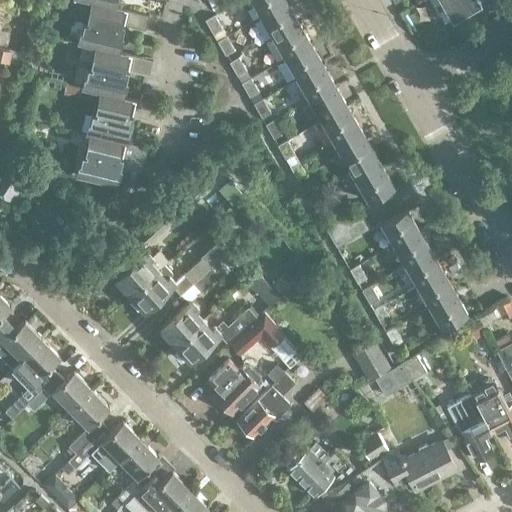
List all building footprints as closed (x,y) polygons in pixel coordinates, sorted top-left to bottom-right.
[(91,0),(91,1),(86,22),(82,21),(77,42),(95,46),(116,50),(122,24),(143,29),(147,13),(112,5),(91,0)] [(285,0),(251,0),(260,16),(286,1),(285,0)] [(439,0),(451,19),(480,2),(478,0),(439,0)] [(286,1),(260,16),(261,17),(272,36),(298,22),(287,3),(286,1)] [(204,19),(213,33),(222,28),(214,14),(204,19)] [(298,22),(272,36),(274,40),(284,57),(310,42),(300,25),(298,22)] [(217,40),(225,55),(235,49),(226,35),(217,40)] [(310,42),(284,57),(288,63),(296,78),(322,63),(313,48),(310,42)] [(116,50),(95,46),(91,67),(86,66),(81,87),(100,92),(120,96),(126,70),(148,74),(151,59),(116,50)] [(229,61),(237,75),(247,70),(238,56),(229,61)] [(322,63),(296,78),(301,86),(308,99),(334,84),(326,71),(322,63)] [(241,82),(249,96),(259,91),(250,77),(241,82)] [(334,84),(308,99),(314,109),(320,119),(346,105),(339,94),(334,84)] [(120,96),(100,92),(95,112),(91,111),(86,132),(125,141),(130,114),(152,119),(156,105),(120,97),(120,96)] [(253,103),(261,117),(271,112),(262,98),(253,103)] [(346,105),(320,119),(327,132),(332,140),(358,125),(353,117),(346,105)] [(265,123),(273,138),(283,132),(275,118),(265,123)] [(358,125),(332,140),(341,155),(350,171),(375,156),(366,140),(358,125)] [(125,141),(86,132),(86,134),(90,135),(86,154),(81,153),(76,174),(115,184),(119,166),(141,171),(147,147),(125,141)] [(277,144),(285,159),(295,153),(286,139),(277,144)] [(375,156),(350,171),(354,177),(367,200),(392,186),(379,163),(375,156)] [(35,185),(49,170),(36,158),(25,169),(7,157),(0,168),(0,189),(11,197),(26,175),(35,185)] [(298,160),(289,165),(297,179),(307,174),(298,160)] [(210,187),(201,177),(124,247),(133,256),(210,187)] [(227,197),(194,226),(199,231),(218,214),(219,215),(243,194),(229,178),(219,188),(227,197)] [(359,207),(325,226),(330,236),(364,217),(359,207)] [(405,207),(380,222),(392,244),(418,229),(405,207)] [(364,217),(330,236),(336,246),(370,226),(364,217)] [(418,229),(392,244),(404,264),(430,250),(418,229)] [(167,258),(128,293),(131,297),(129,299),(137,308),(139,306),(143,310),(172,284),(179,293),(210,266),(228,250),(219,240),(200,257),(201,258),(175,282),(169,276),(173,272),(164,263),(168,260),(167,258)] [(124,289),(128,293),(167,258),(159,249),(151,256),(144,248),(113,277),(116,281),(114,283),(121,292),(124,289)] [(430,250),(404,264),(417,285),(442,270),(430,250)] [(349,268),(357,283),(367,277),(359,263),(349,268)] [(218,275),(210,266),(179,293),(187,301),(158,327),(162,331),(159,333),(167,342),(170,340),(173,344),(202,318),(195,309),(197,307),(191,299),(218,275)] [(442,270),(417,285),(429,306),(454,291),(442,270)] [(284,290),(294,282),(285,272),(276,281),(284,290)] [(270,304),(279,296),(267,282),(258,291),(270,304)] [(361,289),(369,304),(379,298),(371,284),(361,289)] [(454,291),(429,306),(441,327),(466,313),(454,291)] [(0,328),(8,321),(1,314),(9,306),(0,296),(0,328)] [(511,310),(507,301),(495,307),(501,317),(511,311),(511,310)] [(373,310),(381,324),(391,319),(383,305),(373,310)] [(202,318),(173,344),(177,348),(174,350),(182,358),(185,356),(189,360),(219,333),(227,343),(257,316),(248,306),(227,325),(222,319),(214,326),(213,325),(211,327),(202,318)] [(257,316),(227,343),(239,356),(261,336),(270,346),(285,332),(265,309),(257,316)] [(0,355),(11,367),(41,338),(23,319),(14,328),(8,321),(0,328),(0,355)] [(476,319),(466,324),(474,338),(484,332),(476,319)] [(385,331),(393,345),(403,340),(395,326),(385,331)] [(41,338),(11,367),(29,385),(35,379),(42,385),(56,371),(50,365),(59,356),(41,338)] [(375,338),(354,349),(370,377),(391,365),(375,338)] [(511,340),(495,350),(511,382),(511,340)] [(403,361),(395,365),(406,383),(426,371),(416,353),(411,356),(403,361)] [(228,357),(207,378),(217,389),(212,394),(230,412),(253,388),(261,380),(261,375),(247,361),(243,362),(237,367),(228,357)] [(395,365),(375,378),(385,395),(406,383),(395,365)] [(56,371),(42,385),(50,393),(52,391),(69,408),(90,388),(72,369),(63,378),(56,371)] [(270,385),(236,419),(252,435),(272,414),(276,418),(291,403),(282,394),(295,381),(284,371),(270,385)] [(511,438),(511,402),(507,405),(494,380),(493,380),(492,378),(487,377),(483,380),(481,384),(483,386),(474,391),(485,412),(493,429),(502,425),(510,439),(511,438)] [(29,385),(4,409),(11,416),(21,407),(42,385),(35,379),(29,385)] [(42,385),(21,407),(28,415),(50,393),(42,385)] [(69,446),(61,454),(67,461),(104,424),(115,413),(90,388),(69,408),(87,427),(68,445),(69,446)] [(493,429),(485,412),(474,391),(453,402),(456,408),(450,412),(474,458),(491,449),(484,434),(493,429)] [(104,424),(67,461),(67,460),(75,468),(83,460),(82,460),(90,452),(107,469),(139,438),(121,419),(110,430),(104,424)] [(358,442),(370,460),(380,453),(394,481),(407,475),(415,489),(456,468),(440,437),(402,457),(396,445),(389,448),(377,430),(358,442)] [(139,438),(107,469),(108,470),(119,460),(136,477),(126,487),(118,496),(124,502),(154,473),(147,466),(157,456),(139,438)] [(315,440),(308,448),(307,446),(286,468),(313,494),(325,482),(330,486),(354,466),(335,448),(322,461),(317,456),(325,449),(315,440)] [(378,457),(320,494),(334,511),(393,511),(407,501),(378,457)] [(154,473),(124,502),(133,511),(164,511),(189,488),(170,470),(160,479),(154,473)] [(0,503),(1,504),(19,486),(10,476),(0,486),(0,503)] [(189,488),(164,511),(201,511),(207,507),(189,488)] [(43,507),(49,502),(40,493),(35,499),(43,507)]
